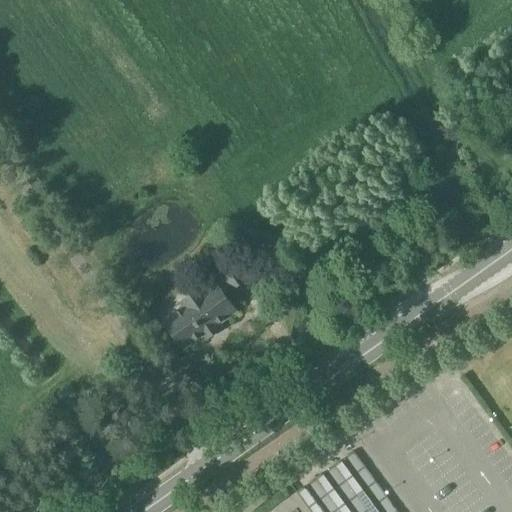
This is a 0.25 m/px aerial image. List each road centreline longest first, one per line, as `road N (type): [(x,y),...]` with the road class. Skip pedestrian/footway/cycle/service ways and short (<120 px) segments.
road 1 (tertiary): [(140,511),(511,257)]
road 2 (unknown): [(511,502),(444,408),(425,406),(381,442),(430,511)]
